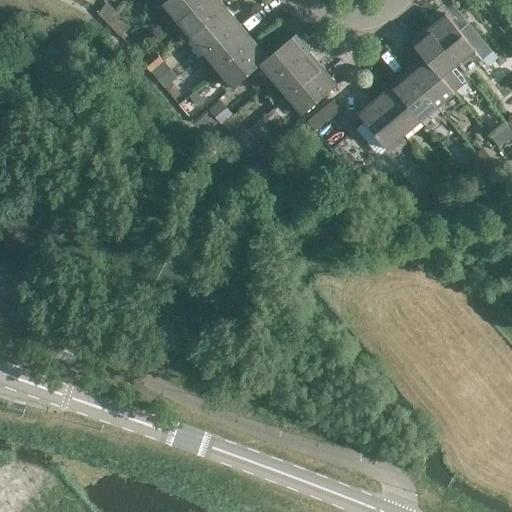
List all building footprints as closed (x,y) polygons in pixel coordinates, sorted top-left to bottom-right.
[(167,0),(163,4),(177,21),(202,0),(167,0)] [(228,8),(221,0),(202,0),(177,21),(191,38),(228,8)] [(102,17),(108,24),(117,12),(110,3),(102,17)] [(191,38),(205,54),(241,24),(228,8),(191,38)] [(108,24),(120,37),(130,28),(117,12),(108,24)] [(429,28),(458,64),(475,49),(483,59),(493,51),(469,23),(460,31),(446,14),(429,28)] [(205,54),(219,71),(226,65),(255,41),(241,24),(205,54)] [(458,64),(429,28),(412,42),(425,58),(431,65),(443,77),(458,64)] [(273,82),(310,52),(296,34),(268,57),(269,58),(259,66),(260,66),(273,82)] [(140,38),(130,46),(137,54),(146,46),(140,38)] [(255,41),(226,65),(219,71),(232,88),(260,66),(259,66),(269,58),(268,57),(255,41)] [(273,82),(287,99),(324,68),(321,65),(310,52),(273,82)] [(143,66),(148,72),(161,62),(156,56),(143,66)] [(425,58),(416,65),(409,71),(438,106),(447,117),(464,102),(443,77),(431,65),(425,58)] [(302,116),(323,99),(339,86),(324,68),(287,99),(302,116)] [(438,106),(409,71),(392,85),(422,120),(438,106)] [(376,99),(405,134),(422,120),(392,85),(376,99)] [(405,134),(376,99),(359,113),(388,149),(405,134)]
